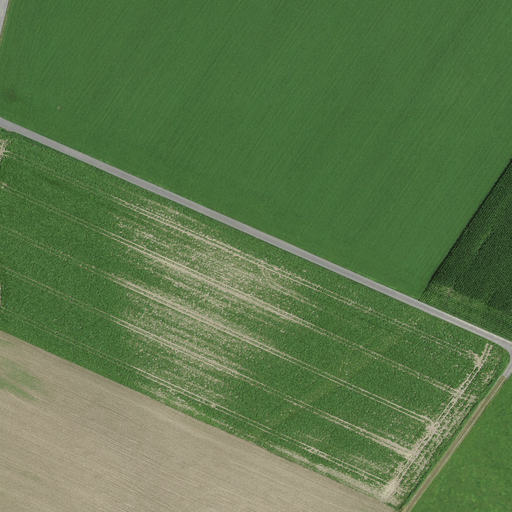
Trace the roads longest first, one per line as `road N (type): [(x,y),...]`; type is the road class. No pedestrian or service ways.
road 1 (unclassified): [(0,122),(511,347)]
road 2 (track): [(406,511),(511,368)]
